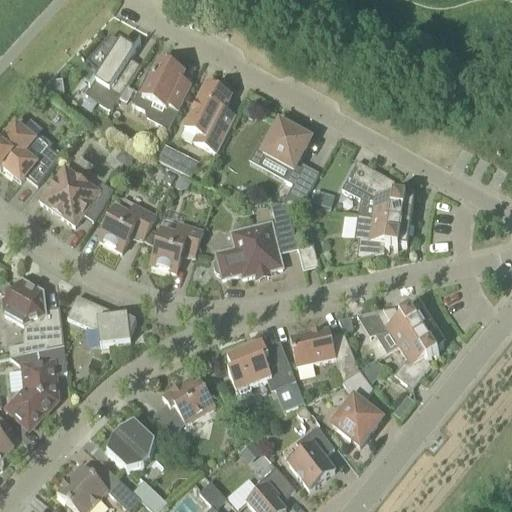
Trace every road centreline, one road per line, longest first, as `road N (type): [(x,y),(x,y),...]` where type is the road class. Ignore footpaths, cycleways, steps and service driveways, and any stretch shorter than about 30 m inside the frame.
road 1 (residential): [(511,223),(151,20),(142,0)]
road 2 (residential): [(3,511),(102,397),(167,349),(235,321)]
road 3 (residential): [(235,321),(511,260)]
road 4 (residential): [(235,321),(159,309),(82,276),(0,222)]
road 5 (residential): [(354,511),(511,311)]
